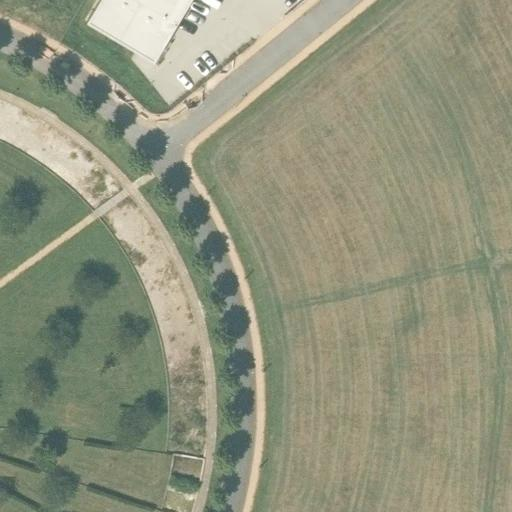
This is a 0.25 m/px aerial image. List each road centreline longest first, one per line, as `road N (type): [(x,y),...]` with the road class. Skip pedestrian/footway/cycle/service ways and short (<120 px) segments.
road 1 (unclassified): [(230,511),(246,411),(236,325),(221,268),(160,148)]
road 2 (unclassified): [(160,148),(352,0)]
road 3 (unclassified): [(160,148),(96,91),(0,37)]
